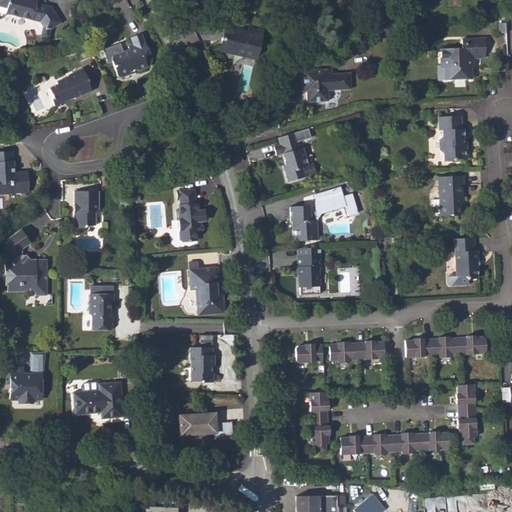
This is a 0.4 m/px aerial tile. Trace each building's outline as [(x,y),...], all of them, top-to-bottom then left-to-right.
[(0,0),(0,5),(7,8),(6,13),(39,21),(42,27),(50,29),(60,22),(50,6),(36,3),(30,1),(30,0),(0,0)] [(402,0),(409,27),(416,26),(409,0),(402,0)] [(395,33),(391,11),(375,14),(380,36),(395,33)] [(230,49),(233,54),(240,51),(258,56),(264,33),(252,29),(249,36),(244,34),(244,33),(244,31),(240,26),(229,23),(225,37),(222,39),(223,41),(222,47),(230,49)] [(40,35),(48,37),(50,29),(42,27),(40,35)] [(150,52),(144,39),(141,32),(130,36),(132,42),(127,44),(128,48),(112,54),(110,58),(118,77),(130,72),(130,70),(136,68),(137,69),(148,64),(144,54),(150,52)] [(448,69),(449,80),(471,79),(471,66),(469,66),(469,63),(472,59),(472,52),(484,51),(483,38),(460,39),(460,48),(440,49),(440,65),(443,69),(448,69)] [(439,80),(449,80),(448,69),(443,69),(440,65),(438,65),(439,80)] [(51,97),(50,99),(52,104),(56,106),(63,102),(64,99),(72,96),(73,98),(90,90),(86,81),(87,80),(81,67),(66,74),(66,75),(54,81),(54,84),(47,87),(51,97)] [(307,84),(308,91),(307,92),(307,101),(328,100),(328,90),(351,88),(350,72),(333,73),(332,68),(302,70),(303,84),(307,84)] [(439,131),(443,130),(444,137),(440,140),(440,149),(443,153),(444,160),(452,160),(455,157),(467,156),(466,144),(464,144),(463,129),(462,129),(461,116),(438,117),(439,131)] [(285,142),(295,139),(293,132),(283,135),(285,142)] [(281,143),(283,151),(283,153),(286,163),(287,163),(289,169),(285,170),(287,180),(304,176),(302,166),(307,164),(302,147),(299,147),(297,139),(295,139),(285,142),(281,143)] [(0,159),(12,159),(11,149),(0,149),(0,159)] [(0,189),(13,189),(16,190),(27,190),(26,169),(13,170),(12,159),(0,159),(0,189)] [(462,199),(462,185),(463,184),(463,176),(439,177),(440,215),(459,215),(459,210),(459,207),(459,199),(462,199)] [(359,213),(354,192),(344,194),(341,186),(303,195),(306,204),(310,203),(313,215),(347,207),(349,216),(359,213)] [(178,221),(181,221),(182,229),(179,231),(180,238),(183,241),(196,239),(196,229),(201,229),(202,228),(202,219),(204,217),(204,210),(202,208),(199,209),(198,202),(195,202),(194,190),(178,192),(179,199),(180,199),(181,205),(179,205),(180,210),(177,210),(178,221)] [(75,230),(84,230),(87,228),(97,228),(97,214),(100,213),(99,193),(75,193),(75,206),(77,206),(77,215),(75,215),(75,230)] [(289,221),(292,221),(293,240),(317,239),(316,220),(310,220),(310,205),(288,206),(289,221)] [(21,246),(30,240),(21,226),(5,237),(5,270),(6,270),(6,292),(35,292),(35,296),(46,296),(46,259),(33,258),(33,261),(28,261),(26,263),(21,259),(21,253),(21,246)] [(474,266),(474,262),(476,262),(475,251),(473,251),(473,237),(453,238),(454,274),(454,276),(462,276),(466,280),(474,279),(474,266)] [(21,259),(26,263),(28,261),(33,261),(33,258),(30,258),(26,254),(21,253),(21,259)] [(308,284),(309,286),(318,286),(318,266),(320,266),(320,255),(298,255),(298,284),(308,284)] [(188,289),(195,289),(197,314),(222,311),(221,294),(217,294),(216,289),(219,286),(217,266),(187,268),(188,289)] [(454,276),(454,274),(448,274),(445,277),(445,283),(448,286),(466,285),(466,280),(462,276),(454,276)] [(89,313),(91,315),(91,329),(109,329),(112,327),(112,317),(110,316),(110,301),(113,301),(112,292),(89,292),(89,313)] [(420,341),(420,339),(411,340),(411,341),(402,342),(403,357),(429,356),(437,355),(437,358),(449,357),(449,355),(457,355),(480,354),(483,351),(483,341),(480,339),(474,339),(474,338),(463,338),(463,340),(456,340),(449,340),(448,339),(437,339),(436,340),(436,341),(428,341),(420,341)] [(328,360),(335,360),(335,362),(347,362),(347,360),(356,359),(371,359),(381,358),(381,354),(381,346),(380,343),(373,343),(372,341),(371,341),(364,341),(364,343),(355,344),(347,344),(347,342),(336,342),(335,344),(327,345),(328,360)] [(321,361),(320,345),(310,345),(310,344),(301,344),(301,346),(295,346),(293,348),(294,360),(296,362),(321,361)] [(190,361),(191,361),(192,382),(203,382),(203,383),(213,383),(213,374),(211,370),(211,365),(214,365),(214,355),(213,355),(213,347),(190,348),(190,361)] [(9,384),(9,399),(18,399),(18,403),(33,403),(33,399),(42,399),(42,374),(23,374),(23,366),(7,366),(6,371),(6,384),(9,384)] [(74,416),(101,413),(101,419),(123,417),(120,382),(98,384),(99,391),(72,394),(74,416)] [(454,396),(452,396),(453,405),(455,406),(456,412),(456,420),(454,420),(454,431),(456,431),(457,439),(459,440),(460,447),(472,446),(472,439),(474,439),(473,411),(472,385),(457,385),(454,386),(454,396)] [(309,419),(310,445),(313,445),(313,452),(323,451),(323,444),(326,444),(325,435),(327,435),(327,425),(325,425),(325,418),(324,410),(326,410),(326,400),(324,400),(323,391),(321,391),(308,392),(309,419)] [(180,424),(182,424),(182,430),(202,430),(203,432),(211,432),(211,431),(212,431),(212,430),(215,430),(215,440),(232,439),(232,423),(219,423),(218,413),(211,413),(202,416),(201,415),(180,415),(180,424)] [(336,455),(363,454),(370,454),(371,456),(383,456),(383,453),(391,453),(398,453),(399,455),(411,455),(411,453),(419,452),(445,451),(445,440),(444,434),(436,434),(436,432),(426,433),(426,435),(418,435),(410,435),(409,433),(398,434),(398,435),(390,435),(382,436),(382,434),(370,435),(370,436),(362,436),(355,437),(354,435),(344,436),(345,437),(335,437),(336,451),(336,455)] [(295,511),(345,511),(345,508),(344,508),(344,497),(342,496),(295,497),(295,511)] [(377,511),(367,498),(353,509),(354,511),(377,511)]
